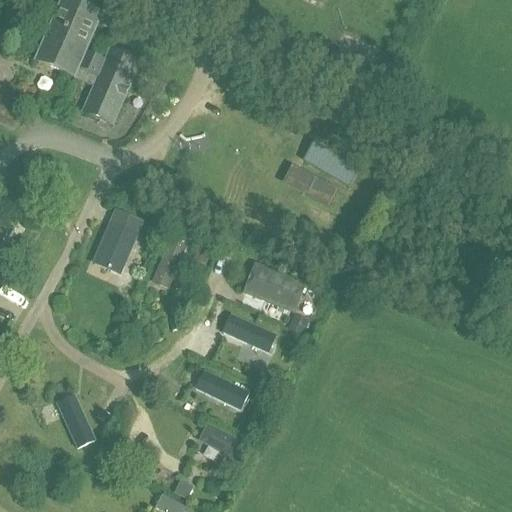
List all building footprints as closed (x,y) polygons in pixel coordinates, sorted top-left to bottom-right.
[(111,126),(114,126),(140,64),(111,51),(106,62),(86,53),(102,16),(64,0),(62,0),(35,63),(94,88),(83,113),(111,126)] [(0,124),(13,130),(26,99),(0,87),(0,124)] [(307,131),(298,143),(321,160),(330,149),(307,131)] [(351,153),(339,165),(363,189),(375,178),(351,153)] [(321,211),(328,201),(314,192),(308,202),(321,211)] [(147,222),(142,233),(157,239),(162,228),(147,222)] [(96,265),(121,276),(138,237),(112,226),(96,265)] [(154,284),(170,291),(189,246),(174,240),(154,284)] [(200,247),(195,260),(205,264),(210,251),(200,247)] [(256,299),(296,314),(306,287),(267,272),(256,299)] [(487,318),(511,329),(511,295),(499,291),(487,318)] [(261,351),(269,333),(230,315),(222,334),(261,351)] [(296,316),(291,329),(304,334),(309,321),(296,316)] [(271,375),(266,386),(273,390),(279,379),(271,375)] [(242,414),(251,396),(212,378),(204,396),(242,414)] [(75,397),(56,405),(77,452),(96,443),(75,397)] [(96,418),(106,425),(112,417),(101,410),(96,418)] [(236,434),(247,439),(252,429),(241,423),(236,434)] [(215,474),(230,481),(247,448),(210,430),(203,444),(225,455),(215,474)] [(187,500),(193,487),(182,482),(176,495),(187,500)] [(187,511),(165,500),(158,511),(187,511)]
